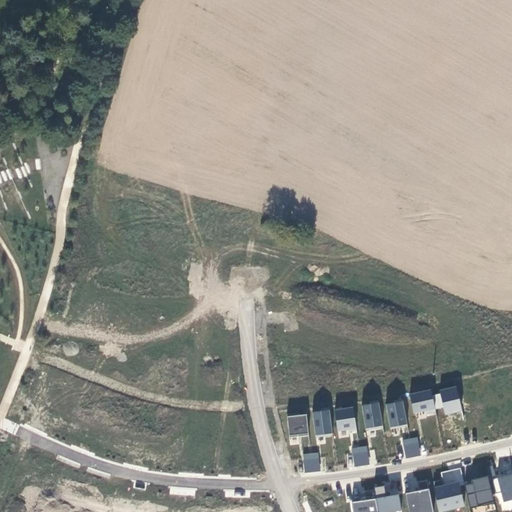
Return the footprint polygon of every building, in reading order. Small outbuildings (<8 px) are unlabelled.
[(457,386),(439,390),(445,415),(463,412),(457,386)] [(431,388),(410,393),(415,413),(436,410),(431,388)] [(403,401),(386,404),(390,429),(407,426),(403,401)] [(379,403),(361,405),(366,431),(383,428),(379,403)] [(353,407),(335,410),(338,432),(348,429),(350,433),(356,431),(353,407)] [(329,410),(313,412),(316,437),(332,436),(329,410)] [(305,414),(287,416),(289,437),(309,435),(305,414)] [(418,442),(403,445),(406,458),(421,455),(418,442)] [(368,451),(353,453),(356,467),(370,465),(368,451)] [(319,458),(304,459),(306,473),(321,471),(319,458)] [(511,468),(511,474),(498,478),(504,502),(511,499),(511,468)] [(472,484),(466,485),(471,508),(494,502),(489,475),(472,479),(472,484)] [(385,495),(396,494),(395,482),(384,483),(385,495)] [(460,482),(434,487),(438,511),(441,511),(466,506),(460,482)] [(376,497),(386,495),(384,486),(375,487),(376,497)] [(433,511),(428,489),(406,494),(410,511),(433,511)] [(398,494),(374,499),(378,511),(390,511),(401,510),(398,494)] [(378,511),(374,499),(350,502),(352,511),(378,511)]
